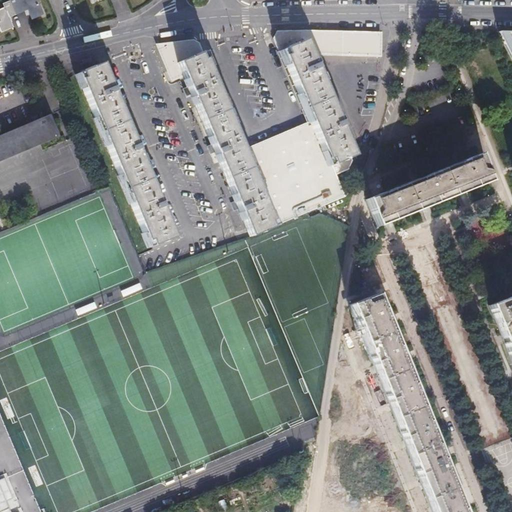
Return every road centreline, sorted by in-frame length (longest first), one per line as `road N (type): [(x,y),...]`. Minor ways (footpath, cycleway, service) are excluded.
road 1 (residential): [(223,15),(511,13)]
road 2 (residential): [(313,511),(353,238)]
road 3 (unknown): [(483,511),(387,287)]
